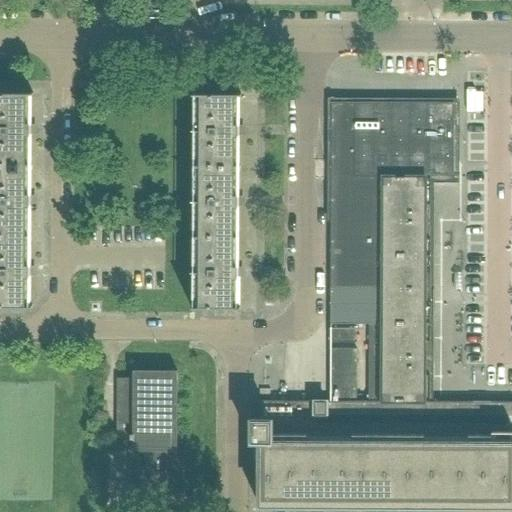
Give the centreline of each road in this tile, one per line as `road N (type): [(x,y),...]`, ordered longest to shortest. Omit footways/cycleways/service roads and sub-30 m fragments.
road 1 (residential): [(237,332),(300,324),(308,301),(316,35)]
road 2 (residential): [(59,330),(61,34)]
road 3 (residential): [(234,511),(237,332)]
road 4 (residential): [(59,330),(237,332)]
road 5 (unclassified): [(187,35),(316,35)]
road 6 (unclassified): [(61,34),(187,35)]
